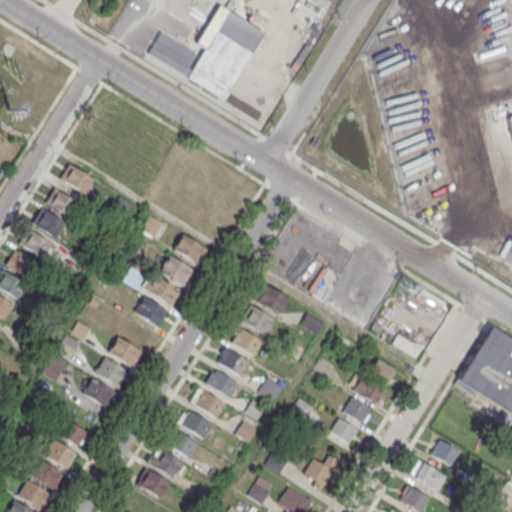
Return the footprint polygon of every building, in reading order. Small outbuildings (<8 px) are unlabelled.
[(187,76),(252,115),(256,109),(226,91),(263,30),(217,2),(191,44),(202,51),(187,76)] [(92,178),(67,162),(57,178),(82,194),(92,178)] [(67,214),(74,199),(51,187),(43,204),(67,214)] [(64,221),(39,206),(29,223),(55,238),(64,221)] [(17,242),(45,260),(54,245),(26,228),(17,242)] [(204,247),(180,232),(170,248),(193,263),(204,247)] [(4,263),(22,275),(32,260),(13,248),(4,263)] [(190,275),(171,252),(157,263),(176,286),(190,275)] [(0,289),(16,298),(24,282),(0,270),(0,269),(0,289)] [(178,289),(150,273),(141,288),(170,304),(178,289)] [(253,299),(262,284),(284,298),(275,313),(253,299)] [(132,311),(156,326),(166,310),(142,295),(132,311)] [(240,319),(249,305),(271,319),(262,333),(240,319)] [(312,317),(304,322),(309,331),(317,326),(312,317)] [(452,383),(489,324),(511,338),(511,413),(476,391),(473,396),(452,383)] [(229,341),(238,327),(260,341),(251,355),(229,341)] [(129,366),(139,350),(117,336),(107,351),(129,366)] [(216,361),(225,347),(248,361),(239,375),(216,361)] [(41,370),(51,379),(63,366),(53,357),(41,370)] [(117,387),(126,370),(102,357),(93,373),(117,387)] [(393,369),(374,358),(365,373),(385,384),(393,369)] [(204,382),(213,368),(236,382),(227,396),(204,382)] [(373,403),(383,388),(358,372),(348,388),(373,403)] [(282,385),(265,375),(256,392),(273,401),(282,385)] [(113,392),(89,376),(79,392),(103,407),(113,392)] [(192,403),(201,389),(223,402),(214,417),(192,403)] [(362,423),(371,408),(349,396),(340,411),(362,423)] [(179,423),(188,409),(210,423),(201,437),(179,423)] [(356,429),(337,417),(328,431),(347,443),(356,429)] [(246,441),(255,427),(241,419),(233,433),(246,441)] [(78,446),(87,431),(65,420),(57,435),(78,446)] [(164,443),(173,428),(196,442),(187,456),(164,443)] [(75,453),(49,437),(39,453),(65,469),(75,453)] [(458,450),(437,439),(428,454),(449,466),(458,450)] [(149,462),(158,448),(180,462),(171,476),(149,462)] [(338,462),(327,454),(320,463),(312,458),(300,475),(319,488),(338,462)] [(28,474),(50,489),(61,473),(39,458),(28,474)] [(445,475),(422,462),(412,477),(435,491),(445,475)] [(136,483),(145,468),(167,482),(158,497),(136,483)] [(272,483),(257,474),(245,494),(260,503),(272,483)] [(15,494),(39,509),(49,493),(24,478),(15,494)] [(417,511),(418,511),(428,497),(408,485),(398,499),(417,511)] [(305,511),(312,500),(286,486),(276,503),(290,511),(305,511)] [(34,511),(12,499),(4,511),(34,511)]
